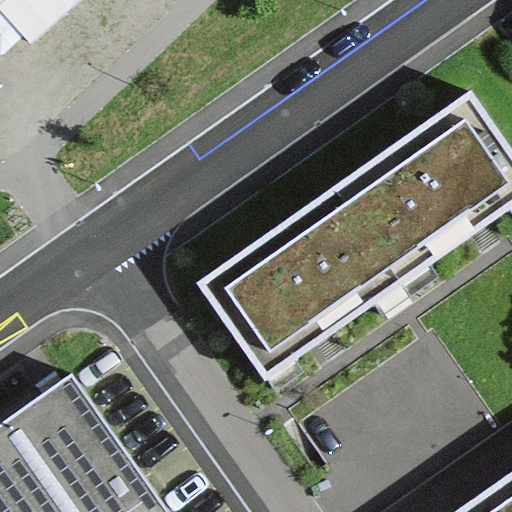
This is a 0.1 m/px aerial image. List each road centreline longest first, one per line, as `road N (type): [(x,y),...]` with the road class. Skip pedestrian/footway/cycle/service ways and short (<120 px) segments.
road 1 (residential): [(98,260),(482,0)]
road 2 (unclassified): [(98,260),(279,511)]
road 3 (residential): [(0,330),(98,260)]
